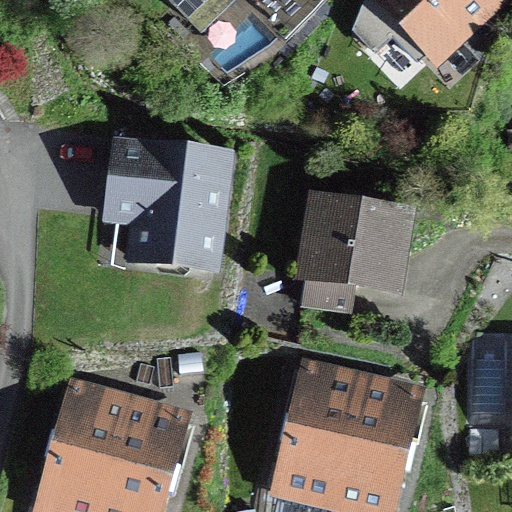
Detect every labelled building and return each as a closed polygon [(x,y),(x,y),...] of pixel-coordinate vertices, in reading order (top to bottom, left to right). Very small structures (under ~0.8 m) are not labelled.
[(163,0),(193,30),(216,8),(226,0),(163,0)] [(498,0),(373,0),(425,55),(447,35),(454,42),(498,0)] [(209,274),(223,165),(113,151),(105,221),(135,224),(130,264),(209,274)] [(352,288),(387,294),(399,221),(366,216),(368,203),(342,199),(340,212),(315,208),(300,309),(347,317),(352,288)] [(413,401),(380,393),(343,384),(303,375),(292,421),(283,419),(276,445),(286,448),(275,494),(350,511),(386,511),(395,474),(405,476),(411,449),(402,447),(413,401)] [(179,424),(142,414),(110,405),(71,394),(58,440),(48,438),(41,464),(51,467),(38,511),(154,511),(159,497),(169,500),(176,473),(166,471),(179,424)]
